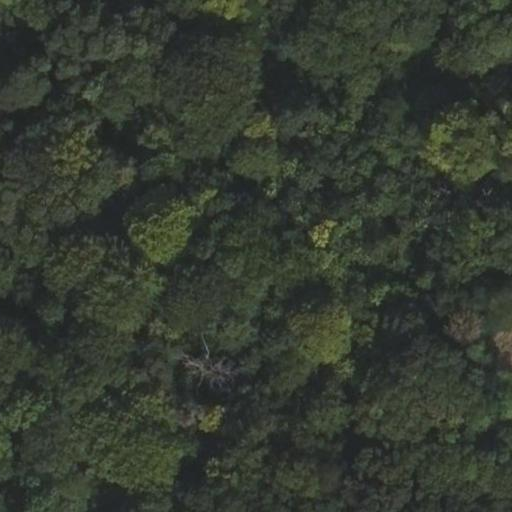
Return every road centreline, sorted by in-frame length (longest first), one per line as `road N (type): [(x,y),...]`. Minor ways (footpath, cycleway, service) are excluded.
road 1 (track): [(0,231),(133,120),(254,0)]
road 2 (track): [(511,307),(302,511)]
